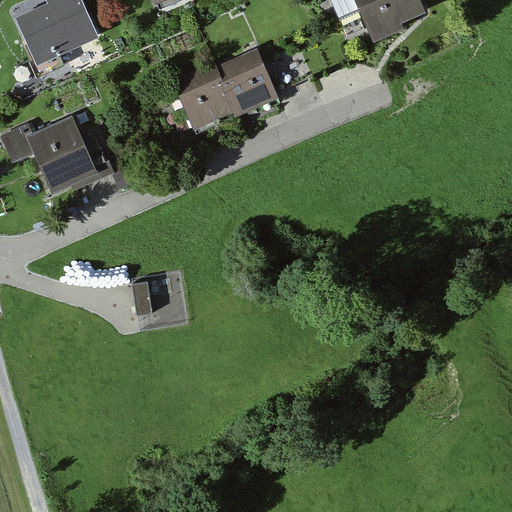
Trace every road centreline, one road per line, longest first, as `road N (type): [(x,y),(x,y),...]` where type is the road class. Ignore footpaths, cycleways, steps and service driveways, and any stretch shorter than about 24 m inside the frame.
road 1 (residential): [(0,255),(383,97)]
road 2 (track): [(37,511),(0,372)]
road 3 (track): [(123,313),(0,267)]
